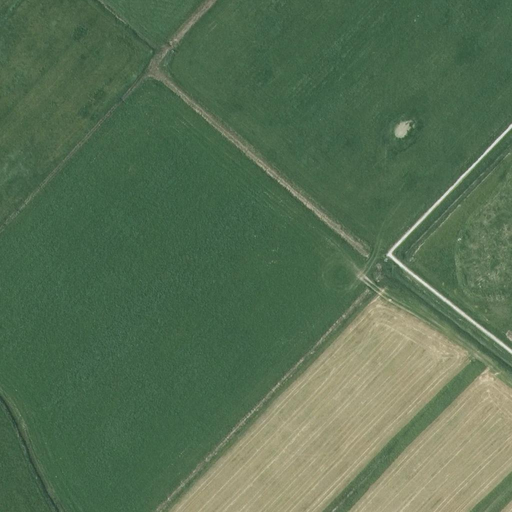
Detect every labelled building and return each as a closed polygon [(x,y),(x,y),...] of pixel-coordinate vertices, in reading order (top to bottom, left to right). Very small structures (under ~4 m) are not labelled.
[(494,172),(490,177),(494,181),(498,176),(494,172)] [(502,181),(498,185),(502,189),(507,185),(502,181)] [(495,188),(479,205),(490,216),(507,198),(495,188)] [(469,215),(452,233),(464,243),(480,226),(469,215)] [(445,231),(441,236),(445,240),(450,235),(445,231)] [(454,240),(450,244),(454,248),(458,244),(454,240)] [(447,247),(431,264),(442,275),(458,257),(447,247)] [(492,273),(476,290),(487,301),(503,283),(492,273)] [(484,304),(480,308),(484,312),(489,308),(484,304)] [(404,308),(387,326),(398,337),(415,319),(404,308)] [(376,320),(371,325),(376,329),(380,324),(376,320)] [(369,327),(352,345),(364,355),(380,338),(369,327)] [(384,329),(380,333),(384,337),(388,333),(384,329)] [(448,334),(444,338),(448,342),(452,338),(448,334)] [(444,338),(427,355),(439,366),(455,349),(444,338)] [(343,354),(327,371),(338,382),(355,364),(343,354)] [(316,365),(312,370),(316,374),(320,370),(316,365)] [(324,374),(320,378),(324,382),(329,378),(324,374)] [(313,376),(297,394),(308,405),(324,387),(313,376)] [(511,390),(504,383),(487,400),(498,411),(511,396),(511,390)] [(405,387),(388,405),(400,415),(416,398),(405,387)] [(288,403),(272,420),(283,431),(299,414),(288,403)] [(379,414),(362,432),(374,443),(390,425),(379,414)] [(393,414),(388,418),(393,423),(397,418),(393,414)] [(260,415),(256,419),(260,423),(265,419),(260,415)] [(401,422),(397,427),(401,431),(406,427),(401,422)] [(441,422),(424,439),(435,450),(452,432),(441,422)] [(269,423),(265,427),(269,431),(273,427),(269,423)] [(262,430),(245,447),(257,458),(273,441),(262,430)] [(413,433),(409,438),(413,442),(417,438),(413,433)] [(351,435),(334,453),(345,463),(362,446),(351,435)] [(422,442),(417,446),(422,450),(426,446),(422,442)] [(410,445),(394,462),(405,473),(421,455),(410,445)] [(497,446),(480,464),(492,474),(508,457),(497,446)] [(320,458),(304,476),(315,486),(332,469),(320,458)] [(334,458),(330,462),(334,466),(338,462),(334,458)] [(343,466),(339,470),(343,474),(347,470),(343,466)] [(485,473),(480,477),(485,482),(489,477),(485,473)] [(391,474),(374,491),(386,502),(402,484),(391,474)] [(475,477),(459,495),(470,506),(487,488),(475,477)] [(493,481),(489,486),(493,490),(498,486),(493,481)] [(367,490),(363,494),(367,498),(372,494),(367,490)] [(376,498),(372,502),(376,506),(380,502),(376,498)]
